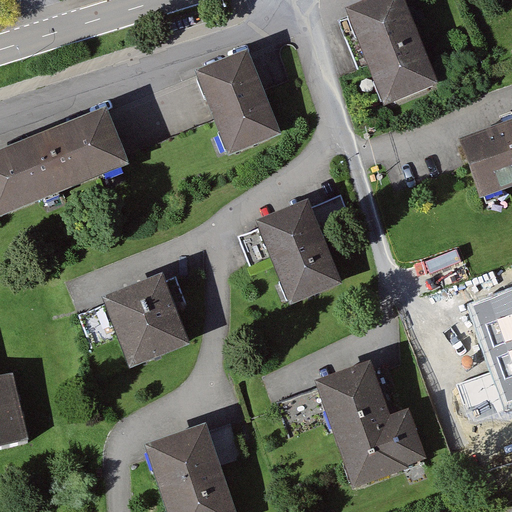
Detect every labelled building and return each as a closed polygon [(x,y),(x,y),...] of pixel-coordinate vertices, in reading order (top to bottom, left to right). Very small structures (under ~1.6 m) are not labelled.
[(406,0),(366,0),(345,7),(381,107),(437,87),(406,0)] [(249,53),(196,70),(223,154),(276,137),(249,53)] [(112,107),(0,152),(0,218),(135,163),(112,107)] [(511,122),(457,144),(478,200),(511,186),(511,122)] [(308,212),(257,235),(294,317),(345,294),(308,212)] [(164,285),(103,308),(129,378),(191,355),(164,285)] [(511,289),(469,306),(508,405),(511,404),(511,289)] [(365,364),(317,381),(356,487),(420,464),(402,415),(386,421),(365,364)] [(0,451),(28,445),(11,378),(0,380),(0,451)] [(149,452),(167,511),(235,511),(208,430),(149,452)]
